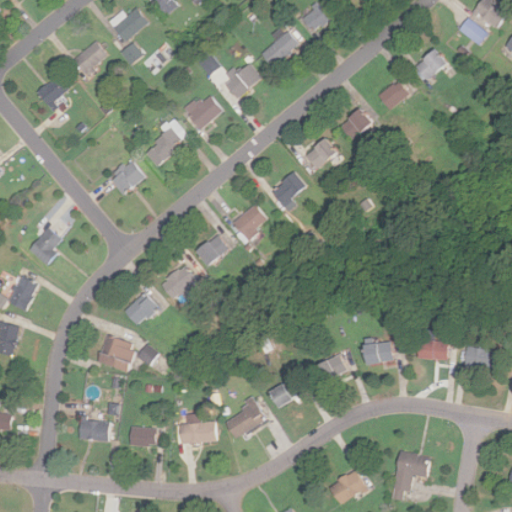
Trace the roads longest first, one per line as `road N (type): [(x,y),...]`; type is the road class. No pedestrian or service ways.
road 1 (residential): [(427,0),(83,301),(57,365),(42,511)]
road 2 (residential): [(511,421),(379,407),(244,483),(202,491),(0,475)]
road 3 (residential): [(0,100),(129,254)]
